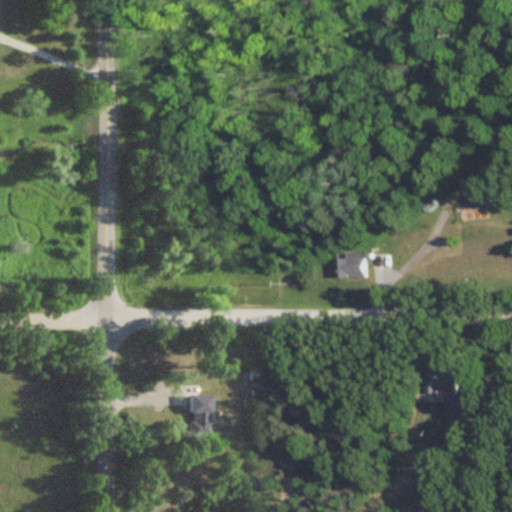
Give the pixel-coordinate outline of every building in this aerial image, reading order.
[(485,172),(485,189),(505,189),(505,172),(485,172)] [(336,256),(336,278),(369,278),(369,256),(336,256)] [(428,369),(428,396),(458,396),(458,369),(428,369)] [(186,437),(208,437),(208,396),(186,396),(186,437)] [(465,422),(465,403),(452,403),(452,422),(465,422)]
